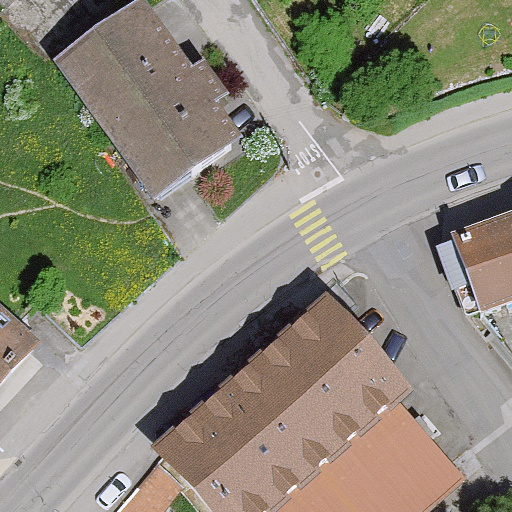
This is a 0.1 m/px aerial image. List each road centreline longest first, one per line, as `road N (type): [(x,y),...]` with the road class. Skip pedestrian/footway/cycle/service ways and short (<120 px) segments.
road 1 (secondary): [(360,208),(243,284),(11,511)]
road 2 (residential): [(360,208),(511,455)]
road 3 (residential): [(360,208),(221,0)]
road 4 (secondary): [(511,148),(460,161),(360,208)]
